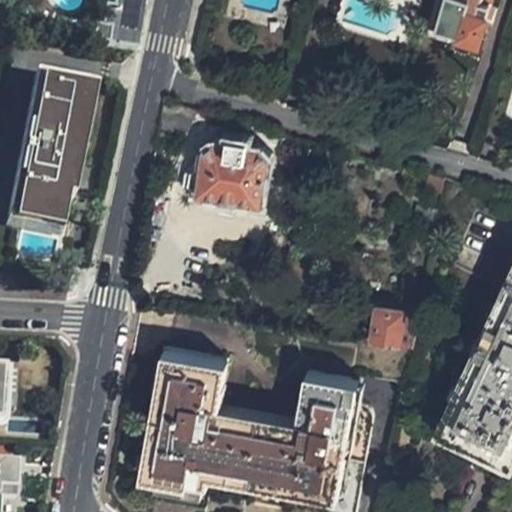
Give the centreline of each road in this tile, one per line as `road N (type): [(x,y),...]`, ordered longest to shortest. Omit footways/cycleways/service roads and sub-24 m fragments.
road 1 (residential): [(152,79),(511,183)]
road 2 (tertiary): [(152,79),(106,322)]
road 3 (tertiary): [(106,322),(74,511)]
